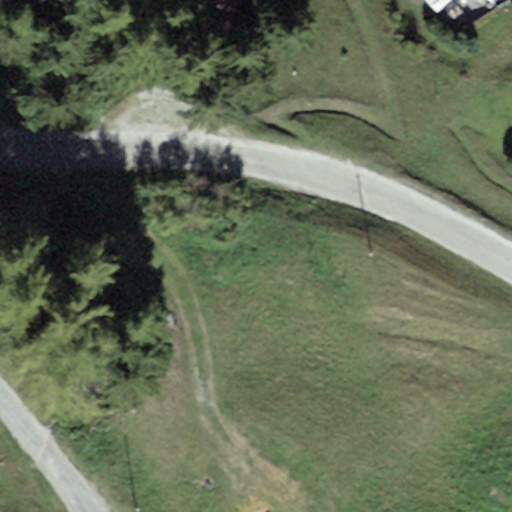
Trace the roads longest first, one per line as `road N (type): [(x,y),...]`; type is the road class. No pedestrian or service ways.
road 1 (track): [(0,156),(287,179),(408,216),(511,269)]
road 2 (track): [(0,403),(86,511)]
